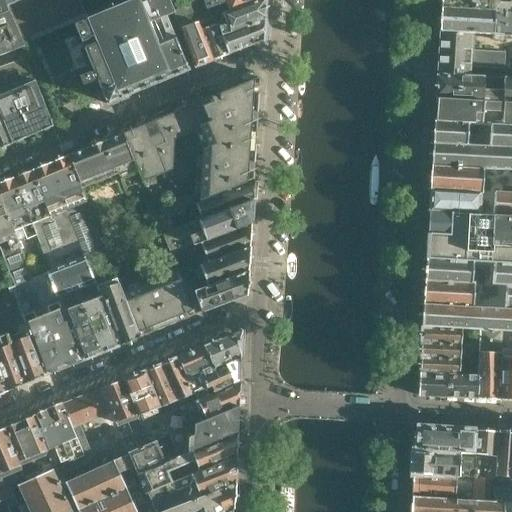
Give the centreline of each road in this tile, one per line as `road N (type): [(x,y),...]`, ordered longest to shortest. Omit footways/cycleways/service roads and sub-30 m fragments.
road 1 (residential): [(397,411),(425,0)]
road 2 (residential): [(277,59),(0,165)]
road 3 (residential): [(260,308),(0,416)]
road 4 (residential): [(277,59),(260,308)]
road 5 (residential): [(397,411),(255,401)]
